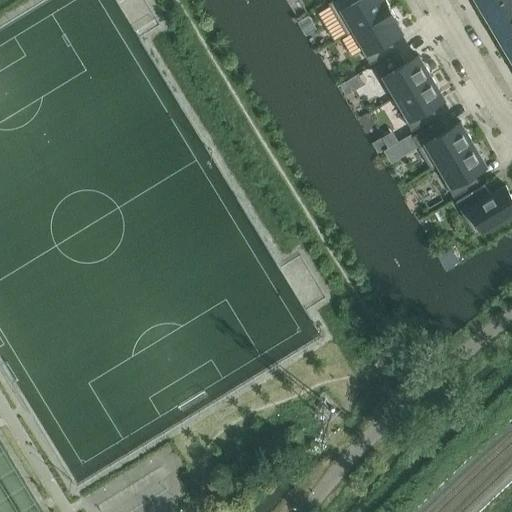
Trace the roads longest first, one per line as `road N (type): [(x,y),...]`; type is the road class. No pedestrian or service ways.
road 1 (unclassified): [(418,390),(301,511)]
road 2 (residential): [(434,0),(511,121)]
